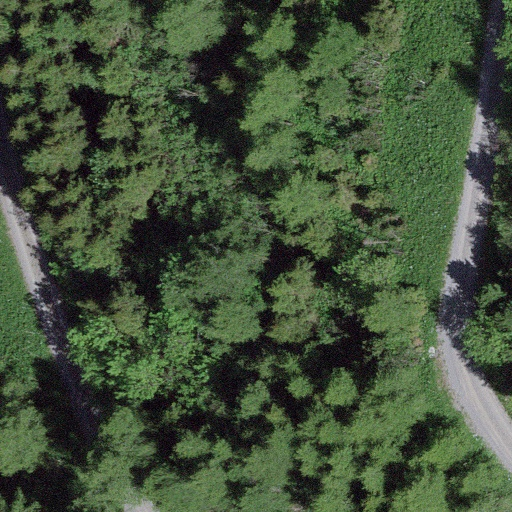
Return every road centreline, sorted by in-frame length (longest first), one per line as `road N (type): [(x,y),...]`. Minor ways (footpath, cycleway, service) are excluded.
road 1 (track): [(511,443),(484,409),(449,332),(499,0)]
road 2 (track): [(0,118),(79,389),(154,511)]
